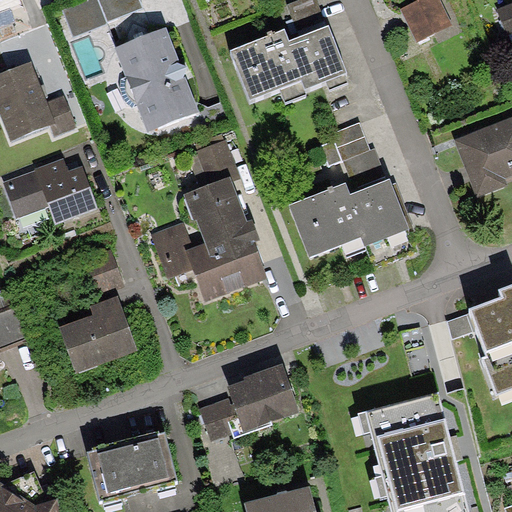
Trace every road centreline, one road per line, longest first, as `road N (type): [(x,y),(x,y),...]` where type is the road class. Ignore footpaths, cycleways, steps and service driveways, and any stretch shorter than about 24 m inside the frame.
road 1 (residential): [(0,447),(464,271)]
road 2 (residential): [(355,0),(464,271)]
